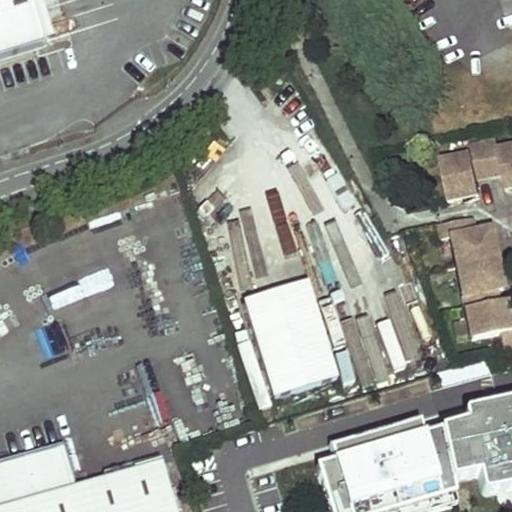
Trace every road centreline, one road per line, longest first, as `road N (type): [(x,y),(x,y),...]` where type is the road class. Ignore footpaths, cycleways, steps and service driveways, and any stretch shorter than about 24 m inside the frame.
road 1 (residential): [(0,197),(95,166),(164,130),(225,61),(253,0)]
road 2 (unknown): [(0,389),(157,322)]
road 3 (unknown): [(0,110),(64,69),(128,0)]
